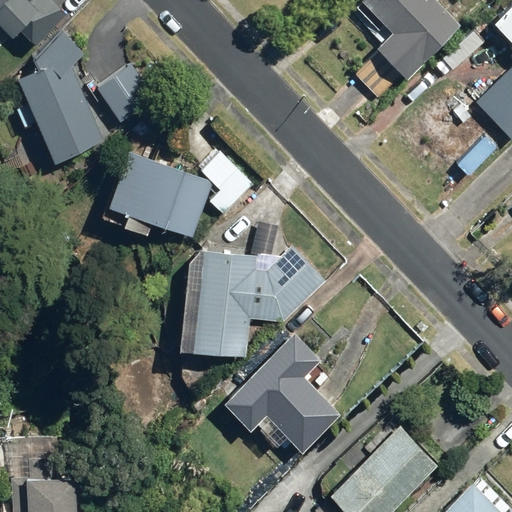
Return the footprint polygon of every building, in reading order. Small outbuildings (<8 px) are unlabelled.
[(50,0),(0,0),(0,30),(6,25),(26,48),(64,14),(50,0)] [(352,0),(351,1),(381,32),(343,67),(374,100),(458,23),(435,0),(352,0)] [(511,0),(502,0),(481,21),(511,53),(511,0)] [(98,139),(67,64),(81,52),(59,27),(25,57),(28,66),(8,74),(19,101),(9,105),(18,127),(28,123),(43,161),(98,139)] [(129,60),(89,85),(112,121),(152,96),(129,60)] [(511,61),(470,100),(507,140),(511,135),(511,61)] [(461,175),(490,147),(479,134),(449,163),(461,175)] [(201,196),(219,214),(251,183),(214,145),(193,166),(201,174),(199,176),(116,148),(93,218),(136,232),(139,222),(187,238),(201,196)] [(386,145),(371,159),(399,189),(414,174),(386,145)] [(252,256),(179,246),(165,347),(238,357),(243,317),(279,322),(323,280),(288,244),(262,269),(250,267),(252,256)] [(289,330),(212,401),(239,431),(245,425),(266,447),(276,437),(289,452),(332,412),(298,375),(316,358),(289,330)] [(379,511),(433,464),(397,424),(316,496),(320,501),(307,511),(266,511),(264,509),(260,511),(379,511)] [(64,511),(61,472),(52,473),(50,456),(21,458),(22,474),(12,475),(15,511),(64,511)] [(495,511),(464,479),(429,511),(511,511),(511,504),(503,511),(495,511)]
